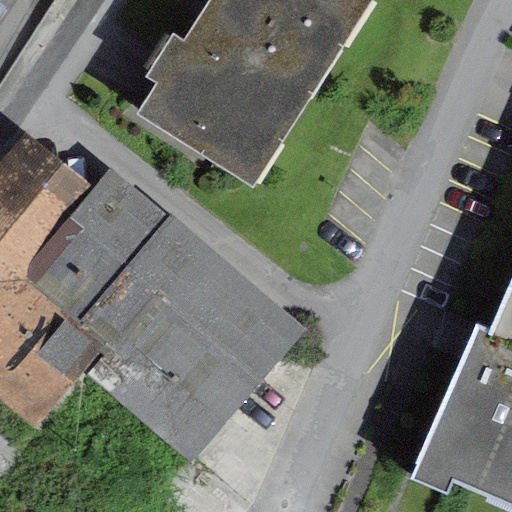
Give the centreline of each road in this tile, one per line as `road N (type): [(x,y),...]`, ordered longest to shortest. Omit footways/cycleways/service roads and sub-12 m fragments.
road 1 (residential): [(511,0),(280,511)]
road 2 (residential): [(107,0),(82,40),(0,125)]
